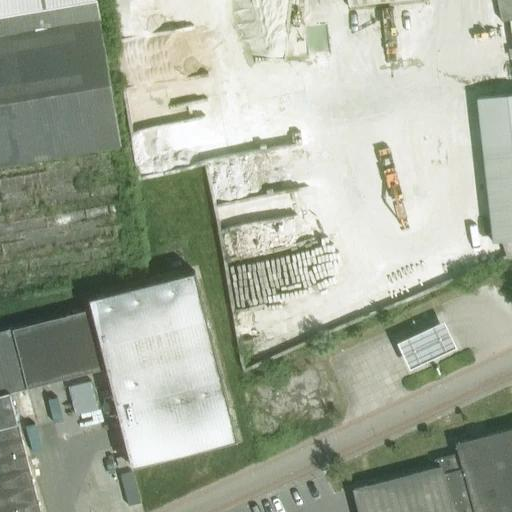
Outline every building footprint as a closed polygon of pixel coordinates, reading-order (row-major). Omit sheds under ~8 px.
[(0,0),(0,165),(121,145),(95,0),(0,0)] [(347,0),(349,8),(428,0),(347,0)] [(511,0),(496,0),(501,22),(511,19),(511,0)] [(493,243),(511,240),(511,93),(476,98),(493,243)] [(237,440),(194,271),(88,298),(91,308),(106,367),(131,466),(237,440)] [(91,308),(12,328),(27,388),(106,367),(91,308)] [(406,337),(417,365),(466,347),(455,318),(406,337)] [(12,328),(0,330),(0,395),(10,393),(21,390),(28,388),(27,388),(12,328)] [(27,391),(18,394),(24,416),(33,414),(27,391)] [(10,393),(0,395),(0,427),(18,423),(17,421),(10,393)] [(40,511),(18,423),(0,427),(0,511),(40,511)] [(511,511),(511,427),(481,436),(479,429),(472,431),(474,438),(455,442),(458,453),(434,459),(436,468),(354,489),(359,511),(511,511)]
